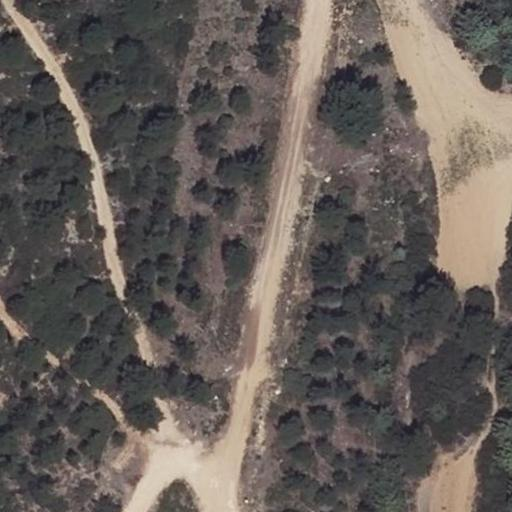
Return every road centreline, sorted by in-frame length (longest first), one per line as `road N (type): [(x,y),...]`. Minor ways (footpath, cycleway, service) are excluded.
road 1 (track): [(216,509),(233,473),(314,0)]
road 2 (track): [(4,0),(74,100),(172,425),(174,460)]
